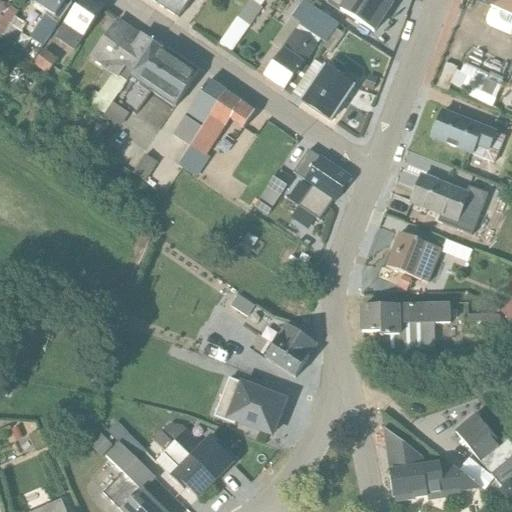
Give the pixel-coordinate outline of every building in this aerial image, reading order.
[(37,56),(73,0),(38,0),(35,6),(47,14),(42,21),(32,15),(25,25),(15,18),(1,39),(11,46),(25,26),(34,32),(24,48),(37,56)] [(102,10),(86,0),(81,0),(55,40),(74,53),(102,10)] [(149,0),(177,19),(189,0),(149,0)] [(265,0),(250,0),(217,45),(229,54),(262,9),(260,8),(265,0)] [(322,0),(373,33),(394,2),(391,0),(322,0)] [(511,0),(487,0),(485,6),(486,7),(489,8),(485,22),(486,26),(489,29),(511,38),(511,0)] [(325,44),(338,24),(312,7),(302,1),(271,46),(281,52),(263,78),(289,96),(308,68),(304,65),(317,47),(316,46),(320,41),(325,44)] [(152,45),(117,21),(90,60),(112,75),(107,81),(99,75),(93,84),(101,90),(91,106),(104,115),(112,103),(152,45)] [(343,35),(335,29),(322,47),(331,53),(343,35)] [(152,45),(130,78),(175,109),(197,75),(152,45)] [(56,61),(43,52),(33,66),(53,81),(59,73),(52,67),(56,61)] [(466,62),(454,88),(493,106),(505,79),(466,62)] [(353,88),(324,69),(301,103),(330,122),(353,88)] [(224,93),(208,82),(172,135),(189,146),(224,93)] [(189,146),(177,165),(192,175),(196,178),(209,159),(205,156),(230,121),(242,129),(253,113),(224,93),(189,146)] [(128,115),(112,103),(104,115),(120,127),(128,115)] [(442,113),(431,140),(494,164),(504,137),(442,113)] [(90,120),(82,132),(97,141),(105,129),(90,120)] [(334,203),(350,179),(308,151),(293,174),(311,186),(297,207),(318,222),(333,202),(334,203)] [(132,175),(143,183),(156,164),(145,156),(132,175)] [(465,193),(420,175),(408,206),(438,218),(436,223),(470,236),(486,196),(467,189),(465,193)] [(272,180),(257,210),(271,216),(286,187),(272,180)] [(440,252),(398,235),(385,268),(427,284),(440,252)] [(443,252),(468,262),(472,252),(447,242),(443,252)] [(296,266),(288,282),(296,286),(310,259),(301,255),(301,256),(299,261),(290,257),(287,261),(296,266)] [(253,307),(237,296),(229,307),(246,318),(253,307)] [(511,318),(511,300),(503,307),(511,318)] [(434,325),(449,325),(449,305),(399,306),(398,307),(361,308),(362,334),(380,334),(380,337),(383,337),(385,354),(433,354),(434,325)] [(316,345),(285,325),(278,337),(278,338),(265,360),(295,379),(316,345)] [(264,394),(228,380),(213,418),(234,426),(235,422),(271,436),(284,403),(263,395),(264,394)] [(475,417),(455,432),(479,463),(480,463),(499,486),(511,475),(511,448),(505,440),(498,444),(475,417)] [(145,452),(116,424),(107,433),(136,461),(145,452)] [(168,425),(162,431),(214,482),(231,465),(220,454),(222,451),(209,438),(201,446),(181,427),(168,425)] [(460,494),(481,491),(481,490),(447,464),(422,466),(421,458),(383,430),(392,499),(394,499),(395,504),(426,500),(427,502),(427,503),(460,498),(460,494)] [(152,441),(162,451),(170,442),(159,433),(152,441)] [(111,445),(100,435),(89,446),(99,457),(100,456),(111,445)] [(174,443),(163,454),(155,463),(170,477),(183,490),(185,488),(196,499),(214,482),(174,443)] [(154,480),(118,444),(105,457),(123,475),(103,495),(121,511),(120,511),(164,511),(144,492),(154,480)] [(64,511),(60,502),(35,511),(64,511)]
